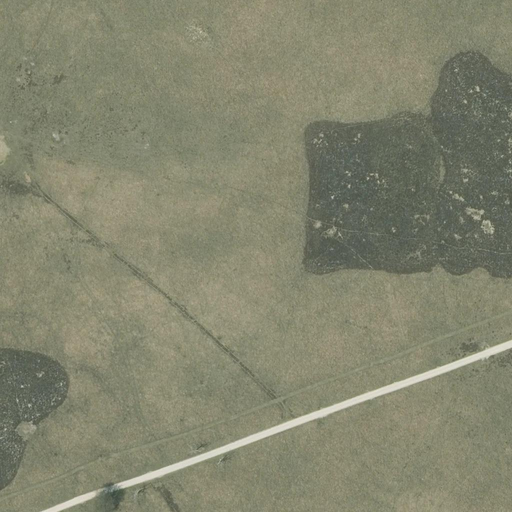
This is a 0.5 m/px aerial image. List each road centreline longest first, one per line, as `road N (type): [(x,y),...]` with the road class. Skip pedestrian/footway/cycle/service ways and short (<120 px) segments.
road 1 (unknown): [(0,500),(511,313)]
road 2 (track): [(511,344),(50,511)]
